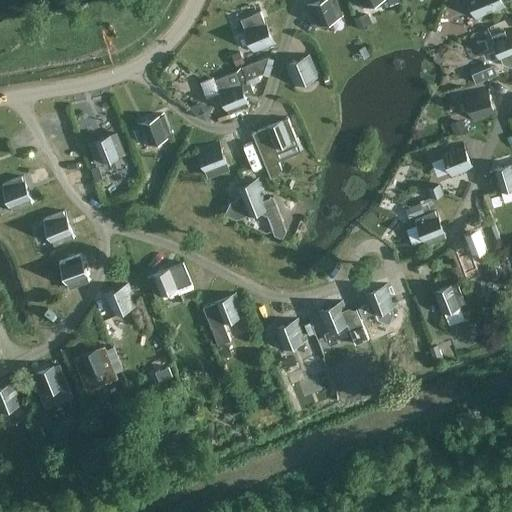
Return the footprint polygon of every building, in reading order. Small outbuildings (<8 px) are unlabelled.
[(344,16),(337,0),(319,0),(308,5),(317,27),(344,16)] [(384,0),(358,0),(362,9),(384,0)] [(397,0),(391,0),(389,1),(392,9),(400,6),(397,0)] [(467,0),(476,21),(506,9),(502,0),(467,0)] [(244,26),(243,27),(254,54),(276,45),(265,18),(264,18),(261,11),(241,19),(244,26)] [(366,13),(355,17),(359,28),(370,23),(366,13)] [(502,63),(511,59),(511,27),(491,36),(502,63)] [(240,50),(232,54),(236,64),(244,61),(240,50)] [(294,87),(321,76),(311,54),(285,64),(294,87)] [(250,102),(257,99),(250,81),(248,82),(247,79),(264,73),(269,56),(241,66),(237,71),(221,77),(221,87),(218,88),(229,115),(251,106),(250,102)] [(494,67),(486,70),(489,78),(497,75),(494,67)] [(488,87),(465,94),(473,121),(496,115),(488,87)] [(173,136),(164,113),(137,124),(146,146),(173,136)] [(262,129),(253,132),(271,177),(278,175),(282,169),(279,160),(302,150),(298,139),(289,117),(262,127),(262,129)] [(462,118),(450,122),(455,134),(466,130),(462,118)] [(125,154),(117,131),(90,142),(98,164),(125,154)] [(207,176),(230,167),(219,140),(197,149),(207,176)] [(474,169),(464,142),(441,151),(452,178),(474,169)] [(511,163),(489,170),(496,193),(511,188),(511,163)] [(24,175),(1,184),(12,211),(34,202),(24,175)] [(268,198),(260,177),(233,188),(238,199),(230,202),(225,214),(237,219),(244,216),(245,218),(259,212),(268,216),(280,211),(274,196),(268,198)] [(442,195),(439,188),(430,191),(433,198),(442,195)] [(411,218),(424,213),(420,205),(408,209),(411,218)] [(65,210),(43,219),(54,246),(76,237),(65,210)] [(437,210),(415,219),(425,246),(448,237),(437,210)] [(283,238),(287,230),(284,222),(272,227),(275,235),(283,238)] [(493,246),(485,223),(458,233),(466,256),(493,246)] [(91,280),(82,253),(59,261),(69,289),(91,280)] [(192,282),(184,262),(175,266),(175,264),(148,275),(157,298),(190,284),(190,283),(192,282)] [(466,304),(457,282),(430,292),(439,315),(466,304)] [(138,305),(129,283),(102,294),(111,316),(138,305)] [(362,306),(366,316),(370,315),(371,316),(376,314),(379,320),(396,313),(394,307),(398,305),(389,283),(362,293),(366,305),(362,306)] [(184,291),(188,300),(195,297),(192,288),(184,291)] [(225,323),(246,314),(238,292),(211,302),(211,304),(204,307),(219,344),(231,340),(225,323)] [(351,307),(347,308),(344,301),(317,311),(326,333),(349,325),(353,336),(365,341),(366,338),(362,327),(366,316),(362,306),(356,309),(351,307)] [(308,340),(300,318),(273,329),(281,351),(308,340)] [(304,324),(309,335),(315,332),(310,321),(304,324)] [(437,344),(429,347),(436,365),(444,362),(437,344)] [(103,345),(77,356),(86,378),(113,367),(103,345)] [(231,356),(229,347),(221,350),(224,358),(231,356)] [(298,363),(295,355),(286,359),(289,367),(298,363)] [(60,363),(33,374),(42,396),(40,397),(45,408),(73,397),(69,385),(60,363)] [(0,386),(0,412),(24,403),(15,381),(0,386)] [(58,429),(50,431),(55,443),(62,440),(58,429)] [(35,442),(44,438),(40,430),(32,434),(35,442)] [(169,458),(187,450),(181,434),(162,441),(169,458)]
